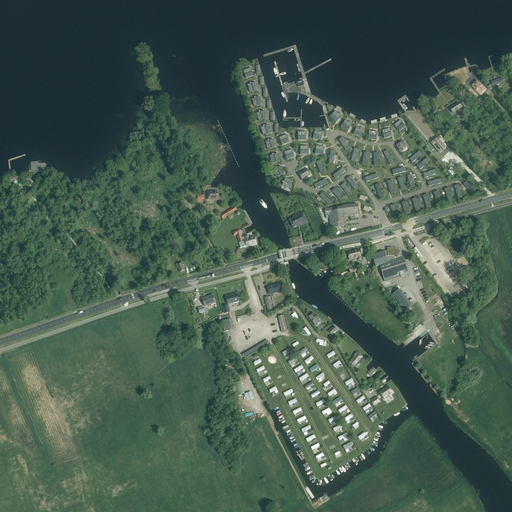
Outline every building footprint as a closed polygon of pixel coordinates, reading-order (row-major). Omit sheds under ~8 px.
[(251,68),(243,71),(246,79),(254,76),(251,68)] [(475,90),(481,96),(487,90),(481,84),(481,85),(478,81),(472,87),(475,90)] [(258,90),(255,82),(248,85),(250,93),(258,90)] [(254,107),(262,105),(260,97),(252,99),(254,107)] [(449,109),(452,113),(461,107),(459,103),(449,109)] [(267,119),(264,111),(256,113),(259,121),(267,119)] [(330,117),(336,123),(341,116),(335,111),(330,117)] [(341,127),(347,131),(352,124),(345,120),(341,127)] [(399,132),(405,127),(400,120),(394,125),(399,132)] [(271,133),(269,125),(261,127),(263,135),(271,133)] [(356,127),(353,135),(361,137),(364,130),(356,127)] [(384,139),(392,136),(390,129),(382,131),(384,139)] [(323,133),(315,131),(312,139),(320,141),(323,133)] [(376,140),(377,132),(369,131),(368,140),(376,140)] [(298,140),(306,140),(306,132),(298,132),(298,140)] [(282,145),(290,143),(287,135),(279,138),(282,145)] [(275,147),(273,139),(265,142),(268,150),(275,147)] [(349,148),(343,139),(339,141),(345,150),(349,148)] [(397,146),(402,152),(407,148),(403,142),(397,146)] [(433,147),(430,149),(434,155),(436,158),(440,156),(437,153),(443,149),(439,143),(433,147)] [(316,146),(315,154),(323,156),(324,148),(316,146)] [(308,155),(308,147),(300,147),(300,155),(308,155)] [(292,150),(284,152),(287,160),(294,158),(292,150)] [(384,154),(389,163),(393,161),(388,152),(384,154)] [(410,159),(413,162),(422,155),(419,152),(410,159)] [(280,162),(277,154),(270,156),(272,164),(280,162)] [(421,169),(429,162),(426,159),(418,166),(421,169)] [(320,174),(325,172),(321,162),(316,163),(320,174)] [(281,167),(273,169),(276,177),(284,175),(281,167)] [(308,169),(300,174),(303,180),(311,175),(308,169)] [(342,169),(333,175),(336,179),(345,172),(342,169)] [(289,189),(293,181),(285,178),(282,186),(289,189)] [(354,189),(357,186),(350,178),(347,181),(354,189)] [(317,188),(327,184),(325,180),(315,184),(317,188)] [(475,190),(467,182),(464,185),(471,193),(475,190)] [(341,187),(348,196),(351,193),(344,184),(341,187)] [(339,201),(343,198),(336,189),(332,192),(339,201)] [(207,200),(218,199),(217,192),(207,192),(207,200)] [(323,194),(320,197),(327,205),(331,201),(323,194)] [(358,205),(338,207),(338,208),(325,209),(326,215),(330,215),(331,228),(346,226),(345,218),(344,217),(360,215),(358,205)] [(221,215),(223,219),(238,209),(236,206),(221,215)] [(296,217),(290,220),(294,228),(300,225),(301,226),(308,223),(303,213),(296,216),(296,217)] [(243,242),(239,230),(232,232),(233,236),(237,235),(239,243),(243,242)] [(250,238),(249,236),(249,235),(244,237),(246,246),(247,246),(247,247),(256,244),(255,237),(250,238)] [(384,251),(372,255),(376,266),(380,265),(385,281),(401,276),(401,277),(405,276),(405,275),(409,274),(403,258),(402,258),(401,254),(399,253),(401,251),(396,250),(392,249),(388,249),(388,251),(384,251)] [(359,250),(348,253),(350,260),(358,257),(359,261),(362,260),(361,256),(359,250)] [(186,271),(183,262),(176,264),(178,269),(179,268),(181,273),(186,271)] [(280,284),(269,287),(271,294),(282,291),(280,284)] [(400,289),(393,294),(404,310),(411,305),(400,289)] [(229,304),(240,301),(239,294),(227,297),(229,304)] [(214,295),(203,299),(206,307),(216,303),(214,295)] [(309,317),(315,325),(317,323),(318,325),(322,322),(318,317),(317,318),(313,313),(309,317)] [(279,317),(283,333),(288,331),(284,316),(279,317)] [(223,321),(225,331),(234,329),(232,319),(223,321)] [(332,335),(338,330),(335,326),(329,331),(332,335)] [(349,363),(354,367),(363,357),(359,354),(356,357),(355,356),(349,363)] [(367,373),(370,375),(376,369),(373,367),(367,373)] [(245,394),(241,381),(231,384),(235,397),(244,394),(245,394)] [(389,386),(380,393),(385,400),(388,398),(388,397),(393,393),(389,386)] [(254,399),(251,392),(245,394),(244,394),(246,402),(254,399)] [(377,397),(371,401),(374,406),(380,402),(377,397)]
